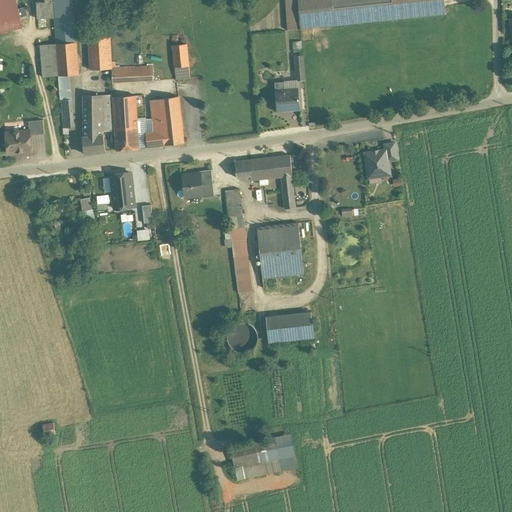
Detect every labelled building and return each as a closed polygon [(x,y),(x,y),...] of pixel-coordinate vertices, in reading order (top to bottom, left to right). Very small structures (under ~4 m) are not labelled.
[(15,0),(0,0),(0,20),(19,16),(18,9),(15,0)] [(284,0),(288,31),(300,30),(297,0),(284,0)] [(375,0),(297,0),(300,29),(378,21),(376,6),(375,0)] [(443,0),(436,0),(376,6),(378,21),(445,14),(443,0)] [(53,1),(37,2),(38,7),(36,8),(37,19),(54,18),(53,1)] [(25,7),(18,9),(19,16),(20,17),(28,15),(25,7)] [(54,18),(56,44),(72,43),(70,17),(54,18)] [(110,36),(89,37),(89,44),(92,44),(93,67),(90,68),(90,70),(111,69),(110,36)] [(72,43),(56,44),(59,76),(69,75),(79,74),(76,42),(72,43)] [(59,76),(56,44),(40,45),(43,77),(59,76)] [(186,44),(172,45),(175,67),(189,66),(186,44)] [(302,55),(294,56),(295,68),(303,68),(302,55)] [(160,66),(132,67),(133,82),(160,80),(160,66)] [(189,66),(175,67),(176,79),(190,78),(189,66)] [(132,67),(111,69),(112,83),(133,82),(132,67)] [(303,68),(295,68),(296,81),(297,81),(304,80),(303,68)] [(69,75),(59,76),(63,128),(70,127),(74,127),(69,75)] [(296,81),(275,83),(277,111),(286,111),(286,109),(299,108),(299,110),(300,110),(298,89),(297,81),(296,81)] [(110,95),(83,96),(84,129),(102,128),(102,131),(110,131),(110,95)] [(113,97),(115,128),(138,127),(137,119),(136,96),(113,97)] [(178,96),(160,99),(165,145),(184,143),(178,96)] [(160,99),(150,100),(152,119),(154,133),(147,133),(146,133),(148,147),(165,145),(160,99)] [(147,133),(146,119),(137,119),(138,127),(139,149),(148,147),(146,133),(147,133)] [(152,119),(146,119),(147,133),(154,133),(152,119)] [(43,120),(29,121),(30,131),(30,135),(44,134),(43,120)] [(138,127),(115,128),(115,137),(115,138),(116,150),(139,149),(138,127)] [(102,128),(84,129),(84,137),(82,137),(84,154),(105,151),(103,135),(102,135),(102,131),(102,128)] [(30,131),(21,132),(19,130),(14,130),(12,133),(6,133),(8,152),(9,153),(30,151),(31,150),(30,135),(30,131)] [(395,143),(384,144),(385,150),(386,150),(387,161),(397,160),(395,143)] [(385,150),(365,153),(366,163),(365,165),(366,168),(367,169),(369,177),(390,174),(387,161),(386,150),(385,150)] [(290,155),(249,160),(251,179),(251,180),(281,177),(292,176),(290,155)] [(249,160),(235,161),(237,177),(248,176),(248,179),(251,179),(249,160)] [(211,169),(200,171),(200,174),(202,186),(213,185),(211,169)] [(130,172),(111,175),(115,209),(134,206),(130,172)] [(200,174),(183,176),(185,196),(202,194),(203,198),(214,196),(213,185),(202,186),(200,174)] [(292,176),(281,177),(284,209),(295,207),(292,176)] [(240,189),(225,190),(230,229),(244,228),(240,189)] [(90,198),(81,199),(83,211),(92,209),(90,198)] [(151,204),(142,205),(144,223),(154,222),(151,204)] [(80,211),(83,229),(97,226),(93,209),(92,209),(83,211),(80,211)] [(298,223),(257,227),(263,278),(303,273),(298,223)] [(139,240),(151,238),(150,228),(138,230),(139,240)] [(244,228),(230,229),(230,230),(224,231),(225,239),(231,238),(239,293),(253,291),(244,228)] [(132,261),(133,257),(133,255),(132,253),(131,251),(130,250),(128,248),(126,247),(123,247),(122,247),(118,248),(115,250),(114,251),(113,253),(112,255),(112,257),(113,261),(114,263),(116,265),(117,266),(119,267),(123,268),(127,267),(129,265),(130,264),(132,261)] [(310,313),(267,318),(269,341),(313,336),(310,313)] [(256,343),(257,337),(256,331),(253,326),(248,323),(242,322),(236,323),(231,326),(228,331),(227,337),(228,343),(232,348),(237,351),(242,352),(248,351),(253,348),(256,343)] [(42,424),(43,435),(56,433),(54,422),(42,424)] [(274,438),(230,447),(237,479),(281,470),(274,438)]
